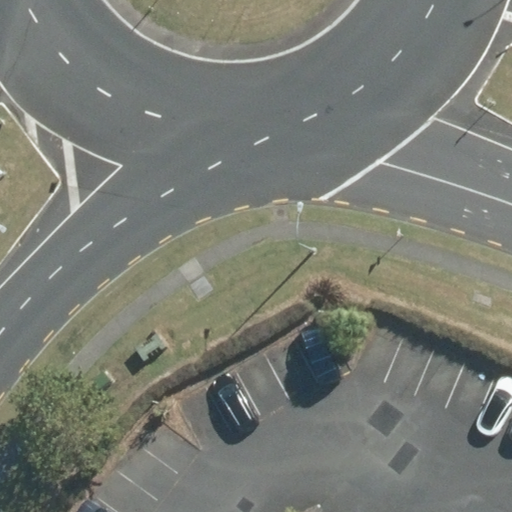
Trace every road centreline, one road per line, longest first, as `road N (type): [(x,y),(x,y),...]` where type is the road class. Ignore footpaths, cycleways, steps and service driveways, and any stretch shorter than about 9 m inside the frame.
road 1 (secondary): [(280,124),(106,232),(0,335)]
road 2 (secondary): [(280,124),(235,130),(148,114),(73,67),(25,0)]
road 3 (tertiary): [(511,204),(283,124)]
road 4 (secondary): [(437,0),(386,69),(320,112),(283,124)]
